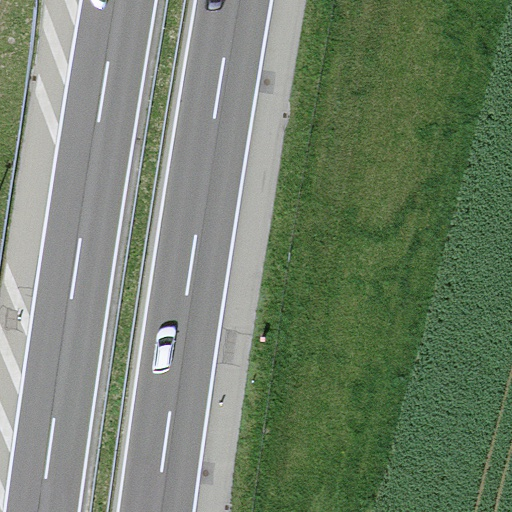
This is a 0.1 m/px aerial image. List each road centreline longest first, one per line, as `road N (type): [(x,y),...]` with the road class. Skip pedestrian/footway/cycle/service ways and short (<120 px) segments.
road 1 (motorway): [(118,0),(41,511)]
road 2 (motorway): [(156,511),(233,0)]
